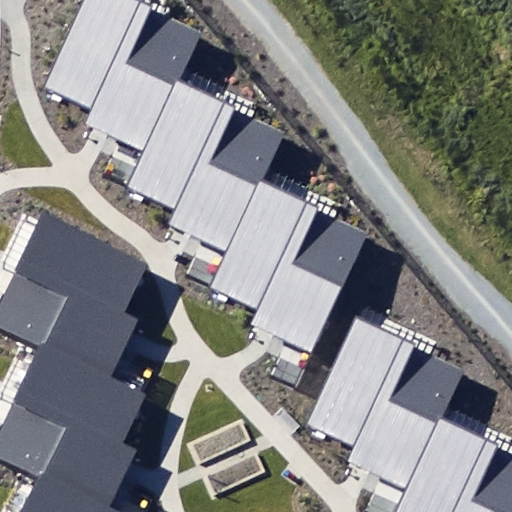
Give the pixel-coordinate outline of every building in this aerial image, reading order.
[(146,156),(182,84),(204,39),(125,0),(83,0),(40,87),(90,111),(83,126),(93,130),(98,133),(146,156)] [(180,231),(226,254),(263,181),(286,136),(182,84),(146,156),(130,186),(180,211),(171,227),(180,231)] [(371,233),(263,181),(226,254),(210,288),(259,313),(251,330),(264,337),(309,359),(371,233)] [(0,325),(42,348),(107,378),(126,339),(135,321),(121,314),(147,261),(43,211),(39,220),(0,296),(0,325)] [(411,491),(447,419),(469,374),(357,318),(305,421),(356,446),(349,460),(364,468),(411,491)] [(0,435),(0,455),(40,474),(108,507),(135,450),(121,443),(144,396),(107,378),(42,348),(0,435)] [(511,511),(511,450),(447,419),(411,491),(399,511),(511,511)] [(119,511),(108,507),(40,474),(21,511),(119,511)]
